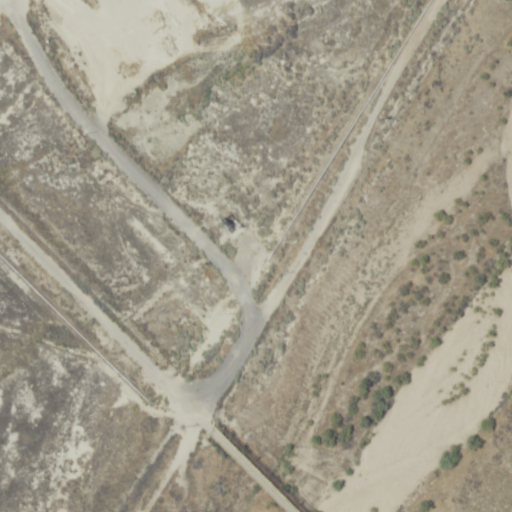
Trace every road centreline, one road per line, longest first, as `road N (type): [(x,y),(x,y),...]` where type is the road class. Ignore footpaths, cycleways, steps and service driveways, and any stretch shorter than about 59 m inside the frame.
road 1 (track): [(444,0),(228,268),(177,400),(97,511),(130,343)]
road 2 (track): [(228,268),(0,4)]
road 3 (track): [(511,125),(413,252),(511,207)]
road 4 (track): [(130,343),(294,511)]
